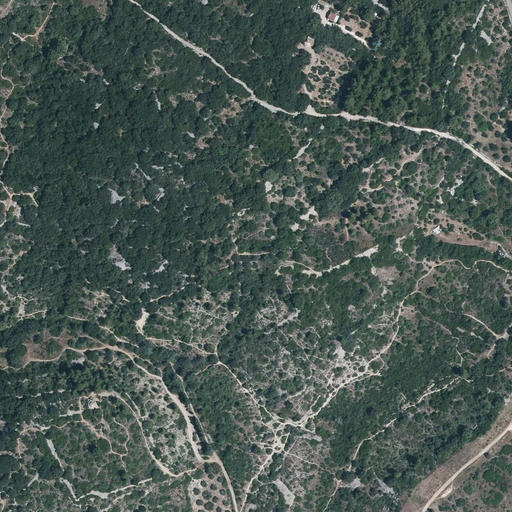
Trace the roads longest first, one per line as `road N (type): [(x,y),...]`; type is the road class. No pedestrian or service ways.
road 1 (track): [(130,0),(266,102),(429,130),(511,180)]
road 2 (track): [(236,511),(180,379)]
road 3 (track): [(422,511),(511,425)]
